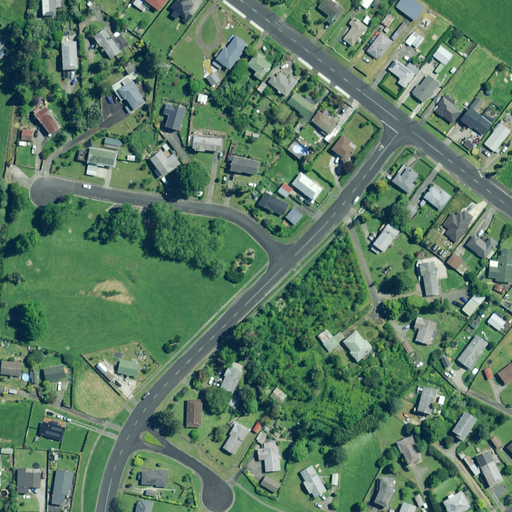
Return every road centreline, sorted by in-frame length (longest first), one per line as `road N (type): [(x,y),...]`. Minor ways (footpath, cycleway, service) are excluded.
road 1 (residential): [(44,193),(71,188),(231,215),(287,262)]
road 2 (residential): [(287,262),(137,419)]
road 3 (residential): [(403,124),(240,0)]
road 4 (residential): [(403,124),(287,262)]
road 5 (residential): [(511,209),(403,124)]
